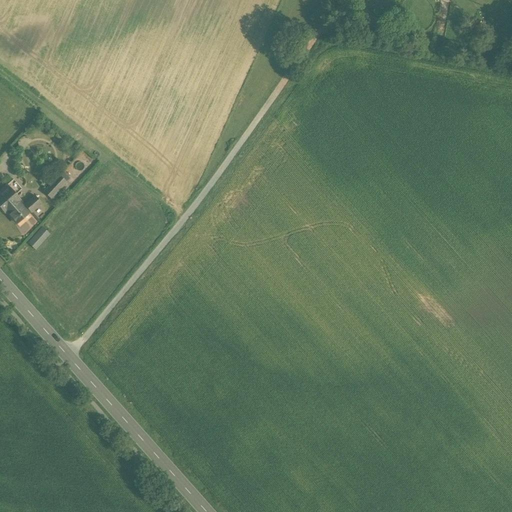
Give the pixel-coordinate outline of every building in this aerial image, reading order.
[(485,23),(476,21),(472,38),(481,40),(485,23)] [(58,175),(43,192),(51,199),(66,182),(58,175)] [(20,199),(7,185),(0,190),(0,208),(4,213),(6,212),(16,223),(28,213),(18,201),(20,199)] [(34,196),(24,205),(31,212),(41,203),(34,196)] [(37,251),(51,235),(42,227),(28,243),(37,251)]
